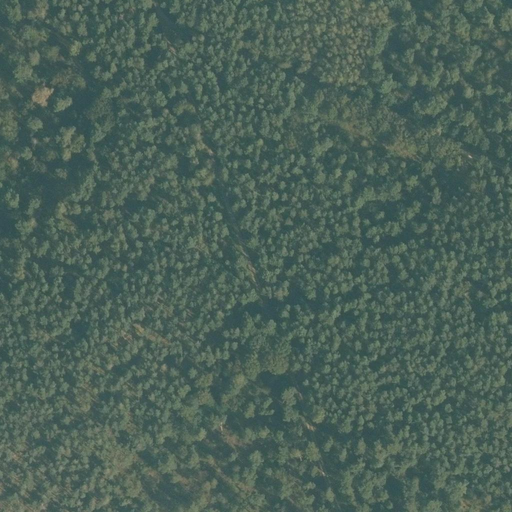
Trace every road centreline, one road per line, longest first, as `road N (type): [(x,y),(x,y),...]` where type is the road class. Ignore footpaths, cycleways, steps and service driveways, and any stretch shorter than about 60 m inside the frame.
road 1 (track): [(165,26),(341,511)]
road 2 (track): [(511,174),(165,26)]
road 3 (track): [(221,193),(192,180),(0,0)]
